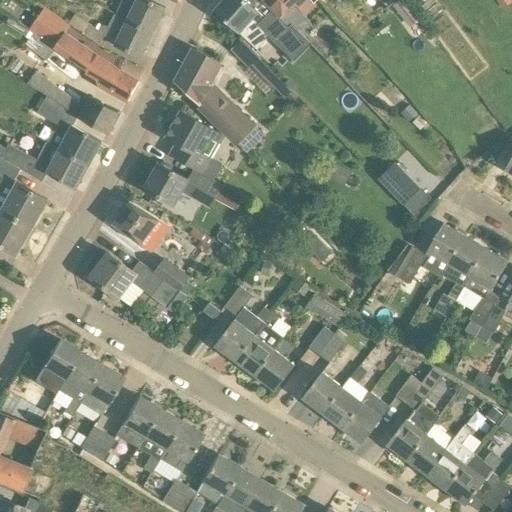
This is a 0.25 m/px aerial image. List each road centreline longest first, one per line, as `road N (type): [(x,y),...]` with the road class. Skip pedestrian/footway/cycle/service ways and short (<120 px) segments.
road 1 (residential): [(405,511),(38,295)]
road 2 (residential): [(38,295),(196,0)]
